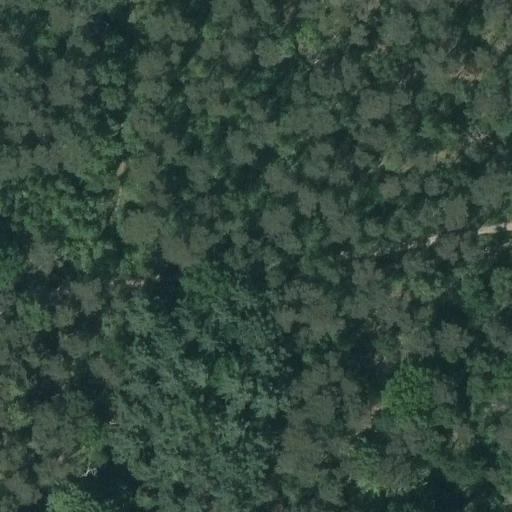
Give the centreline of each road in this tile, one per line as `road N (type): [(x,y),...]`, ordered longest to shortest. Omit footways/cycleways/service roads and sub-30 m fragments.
road 1 (track): [(0,298),(312,259),(511,223)]
road 2 (track): [(108,301),(98,251),(115,0)]
